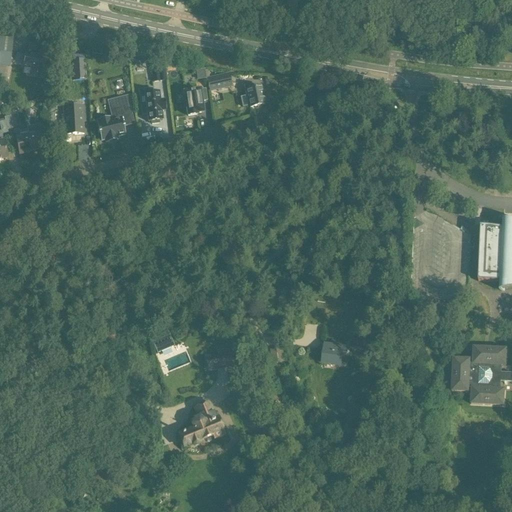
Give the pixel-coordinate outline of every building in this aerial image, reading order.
[(0,53),(10,55),(12,40),(0,37),(0,53)] [(25,54),(23,66),(36,68),(34,78),(48,80),(53,54),(48,54),(44,53),(39,52),(38,56),(25,54)] [(84,60),(72,60),(73,81),(85,81),(84,60)] [(165,66),(151,68),(153,82),(166,81),(165,66)] [(206,79),(204,70),(196,71),(198,80),(206,79)] [(210,91),(232,87),(229,75),(207,80),(210,91)] [(247,97),(240,98),(242,108),(250,106),(251,108),(257,106),(258,108),(262,107),(262,105),(264,105),(268,104),(266,96),(262,96),(260,87),(252,89),(251,85),(244,86),(247,97)] [(146,104),(141,105),(142,115),(147,114),(148,123),(151,122),(152,125),(159,124),(159,121),(162,121),(161,112),(165,112),(163,101),(160,102),(159,93),(152,94),(152,89),(144,90),(146,104)] [(201,89),(183,92),(187,117),(204,114),(202,102),(207,101),(205,90),(201,90),(201,89)] [(130,95),(118,99),(122,118),(132,115),(130,95)] [(63,109),(64,137),(83,136),(82,108),(63,109)] [(8,130),(13,129),(10,116),(4,118),(5,121),(8,130)] [(99,124),(97,124),(102,141),(105,140),(106,144),(118,141),(117,137),(125,135),(121,118),(113,120),(110,121),(109,118),(98,121),(99,124)] [(0,158),(7,157),(2,135),(8,133),(8,130),(5,121),(0,122),(0,127),(1,131),(0,131),(0,158)] [(32,152),(44,149),(38,125),(34,126),(35,133),(28,135),(32,152)] [(19,155),(32,152),(28,135),(27,130),(19,132),(19,130),(14,131),(19,155)] [(511,221),(503,219),(503,228),(481,227),(479,282),(500,283),(500,292),(511,290),(511,221)] [(367,349),(369,340),(357,338),(355,347),(367,349)] [(171,339),(154,346),(157,354),(174,347),(171,339)] [(346,357),(347,348),(323,345),(322,352),(324,352),(323,362),(342,364),(342,357),(346,357)] [(273,365),(285,362),(283,347),(270,350),(273,365)] [(506,366),(507,350),(474,348),(474,364),(470,364),(470,360),(454,359),(452,392),(469,393),(469,389),(472,389),(472,405),(504,406),(505,390),(501,390),(502,366),(506,366)] [(230,353),(230,350),(217,351),(218,354),(205,356),(206,371),(235,368),(234,353),(230,353)] [(216,420),(209,403),(194,409),(198,418),(194,420),(192,425),(194,429),(179,435),(184,448),(192,445),(193,446),(195,447),(199,445),(199,443),(199,442),(213,436),(215,440),(224,436),(222,432),(223,432),(218,419),(216,420)]
